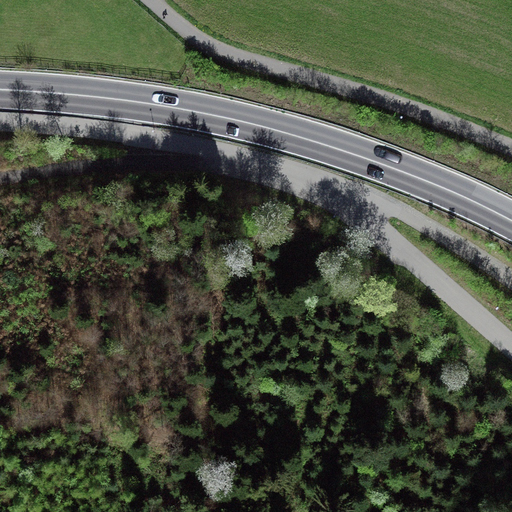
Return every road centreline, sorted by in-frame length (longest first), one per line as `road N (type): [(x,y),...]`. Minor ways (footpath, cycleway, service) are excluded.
road 1 (secondary): [(511,220),(436,184),(268,127),(154,104),(0,89)]
road 2 (track): [(511,151),(212,52),(148,0)]
road 3 (track): [(264,167),(156,138),(0,122)]
road 4 (track): [(0,177),(100,165),(264,167)]
road 5 (track): [(511,345),(347,199)]
road 6 (track): [(347,199),(397,209),(511,281)]
